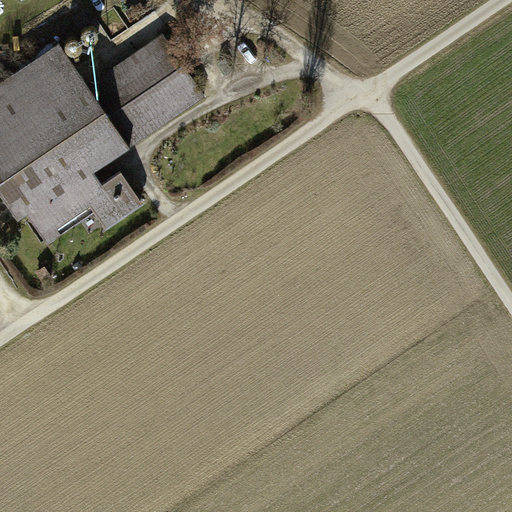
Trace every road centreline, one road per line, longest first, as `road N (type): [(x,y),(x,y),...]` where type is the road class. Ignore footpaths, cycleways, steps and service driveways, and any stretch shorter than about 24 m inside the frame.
road 1 (track): [(503,0),(0,339)]
road 2 (track): [(220,0),(384,113),(511,303)]
